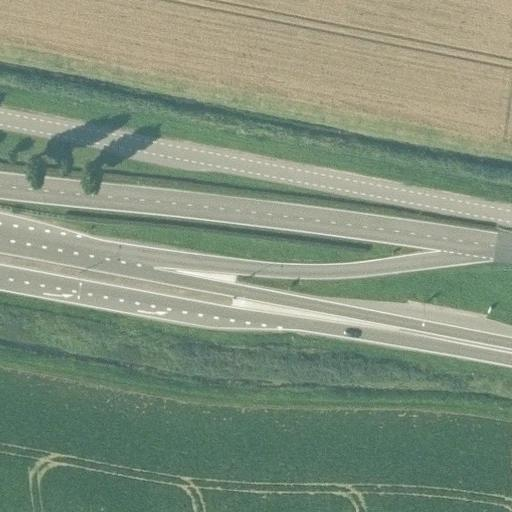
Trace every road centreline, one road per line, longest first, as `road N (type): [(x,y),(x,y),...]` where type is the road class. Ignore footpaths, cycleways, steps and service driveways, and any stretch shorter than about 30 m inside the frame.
road 1 (unclassified): [(511,217),(0,118)]
road 2 (primary): [(312,315),(0,237)]
road 3 (primary): [(0,278),(223,318),(312,315)]
road 4 (primary): [(511,353),(312,315)]
